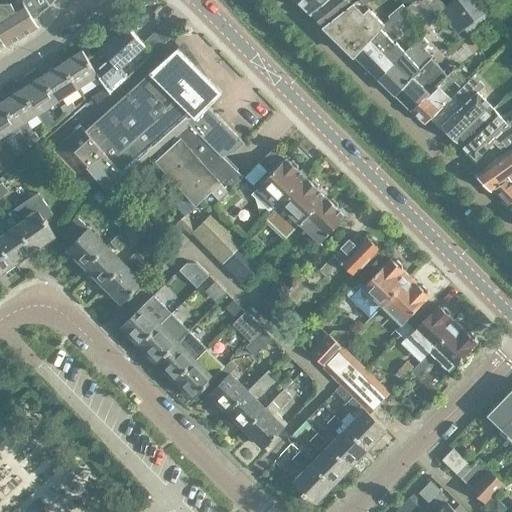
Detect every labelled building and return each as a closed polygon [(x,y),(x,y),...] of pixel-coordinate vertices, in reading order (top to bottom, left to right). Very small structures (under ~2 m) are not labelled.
[(297,0),(324,25),(353,3),(356,0),(361,0),(364,3),(367,0),(297,0)] [(453,0),(445,7),(464,31),(487,14),(476,0),(453,0)] [(0,34),(6,45),(38,26),(36,23),(24,1),(16,6),(11,9),(9,5),(1,9),(0,7),(0,34)] [(332,33),(355,55),(380,29),(384,25),(381,23),(368,9),(363,13),(353,3),(324,25),(332,33)] [(154,45),(172,33),(165,23),(147,35),(154,45)] [(106,87),(110,93),(117,87),(129,77),(121,68),(146,46),(126,24),(101,46),(103,49),(96,53),(89,57),(98,74),(98,75),(106,87)] [(371,71),(378,78),(405,52),(398,45),(397,43),(399,41),(395,38),(392,41),(380,29),(355,55),(371,71)] [(449,76),(431,58),(433,55),(425,47),(428,44),(426,41),(421,36),(416,41),(405,52),(378,78),(391,90),(410,109),(449,76)] [(115,193),(155,157),(156,157),(190,124),(222,155),(236,151),(245,142),(208,106),(223,91),(178,47),(103,115),(98,109),(83,123),(83,124),(57,148),(90,185),(100,177),(115,193)] [(84,49),(64,62),(80,87),(98,75),(98,74),(89,57),(84,49)] [(64,62),(44,75),(60,99),(80,87),(64,62)] [(425,123),(432,117),(464,85),(454,72),(449,76),(410,109),(425,123)] [(24,87),(40,112),(50,128),(56,123),(47,107),(60,99),(44,75),(24,87)] [(437,121),(456,140),(491,105),(477,91),(484,85),(473,75),(464,85),(432,117),(437,121)] [(27,136),(32,145),(40,139),(35,131),(34,132),(26,120),(40,112),(24,87),(4,100),(20,124),(27,136)] [(106,87),(94,95),(99,104),(110,93),(106,87)] [(0,137),(20,124),(4,100),(0,102),(0,137)] [(61,107),(66,115),(76,107),(71,100),(61,107)] [(491,105),(456,140),(475,159),(494,141),(502,149),(511,142),(511,110),(503,117),(495,109),(491,105)] [(244,177),(190,124),(156,157),(197,204),(212,190),(220,199),(244,177)] [(32,145),(27,136),(21,140),(27,149),(32,145)] [(511,148),(476,173),(494,191),(511,178),(511,148)] [(280,203),(281,204),(307,177),(299,169),(299,165),(294,160),(290,160),(287,157),(261,185),(252,193),(271,212),(280,203)] [(1,182),(0,183),(0,198),(9,191),(7,189),(16,182),(11,176),(2,183),(1,182)] [(281,204),(300,223),(326,195),(319,188),(319,183),(313,178),(308,178),(307,177),(281,204)] [(511,178),(494,191),(495,193),(510,209),(511,208),(511,207),(511,178)] [(326,195),(300,223),(320,242),(347,215),(338,207),(338,202),(334,197),(329,198),(326,195)] [(39,210),(18,225),(35,249),(56,234),(39,210)] [(93,224),(100,231),(109,222),(102,215),(93,224)] [(196,238),(222,264),(240,246),(247,239),(238,231),(232,237),(215,219),(196,238)] [(0,241),(14,263),(35,249),(18,225),(7,232),(5,229),(0,232),(0,241)] [(69,247),(87,266),(107,246),(89,227),(69,247)] [(110,242),(118,249),(127,241),(119,233),(110,242)] [(380,248),(379,246),(379,241),(375,237),(370,237),(367,235),(363,240),(357,235),(352,240),(350,238),(344,243),(338,237),(318,257),(334,271),(342,262),(355,274),(380,248)] [(0,241),(0,272),(14,263),(0,241)] [(87,266),(105,283),(124,263),(107,246),(87,266)] [(222,264),(242,284),(260,266),(240,246),(222,264)] [(128,259),(136,267),(144,258),(137,251),(128,259)] [(191,256),(181,268),(199,284),(210,273),(191,256)] [(383,304),(410,277),(405,273),(406,271),(403,269),(403,264),(398,260),(393,260),(391,258),(365,286),(360,281),(347,294),(371,317),(377,311),(383,304)] [(124,263),(105,283),(123,301),(143,281),(124,263)] [(285,294),(296,305),(313,288),(302,277),(285,294)] [(383,304),(377,311),(385,320),(390,315),(401,326),(430,295),(428,294),(428,289),(424,285),(420,285),(417,282),(415,283),(410,277),(383,304)] [(271,309),(282,297),(272,288),(261,299),(271,309)] [(146,301),(154,309),(163,301),(156,293),(146,301)] [(451,316),(451,311),(446,307),(442,307),(440,304),(413,332),(426,344),(432,351),(458,324),(453,319),(454,318),(451,316)] [(122,325),(140,343),(161,323),(143,305),(122,325)] [(140,343),(158,361),(190,329),(174,312),(162,323),(161,323),(140,343)] [(256,323),(245,335),(250,340),(262,329),(256,323)] [(458,324),(432,351),(413,369),(418,375),(438,356),(452,369),(478,341),(476,340),(476,335),(472,331),(468,331),(466,329),(464,329),(458,324)] [(176,379),(197,359),(200,356),(208,348),(190,329),(158,361),(176,379)] [(264,329),(247,346),(255,355),(272,338),(264,329)] [(311,352),(324,365),(342,347),(329,334),(311,352)] [(209,348),(208,348),(200,356),(207,363),(216,355),(209,347),(209,348)] [(322,369),(340,386),(344,390),(366,370),(343,348),(322,369)] [(197,359),(176,379),(194,397),(207,383),(214,376),(197,359)] [(207,383),(213,389),(210,392),(220,402),(222,400),(230,408),(248,390),(230,372),(238,365),(232,359),(224,366),(214,376),(207,383)] [(240,418),(248,426),(266,407),(257,399),(279,378),(270,369),(248,390),(230,408),(228,410),(238,420),(240,418)] [(390,394),(366,370),(344,390),(370,413),(379,404),(390,394)] [(356,419),(347,428),(368,449),(388,429),(387,428),(386,427),(370,413),(344,390),(340,386),(334,392),(346,404),(344,406),(356,419)] [(266,407),(248,426),(246,428),(256,438),(258,436),(266,444),(273,437),(274,438),(278,433),(278,432),(287,423),(276,411),(279,407),(280,409),(292,397),(284,389),(266,407)] [(502,427),(511,417),(511,389),(495,406),(488,414),(495,421),(502,427)] [(395,419),(379,404),(370,413),(386,427),(395,419)] [(339,436),(329,446),(351,467),(357,460),(368,449),(347,428),(336,417),(328,425),(339,436)] [(502,433),(511,442),(511,417),(499,430),(502,433)] [(315,461),(312,464),(334,484),(347,471),(351,467),(329,446),(318,435),(310,443),(322,454),(315,461)] [(442,459),(457,474),(468,462),(453,447),(442,459)] [(291,460),(300,469),(308,461),(299,452),(291,460)] [(461,477),(472,488),(489,469),(478,459),(461,477)] [(334,484),(312,464),(295,481),(304,490),(303,491),(315,503),(326,492),(334,484)] [(472,488),(483,498),(500,480),(489,469),(472,488)] [(427,503),(442,487),(431,477),(417,494),(427,503)] [(458,511),(448,503),(439,511),(458,511)]
